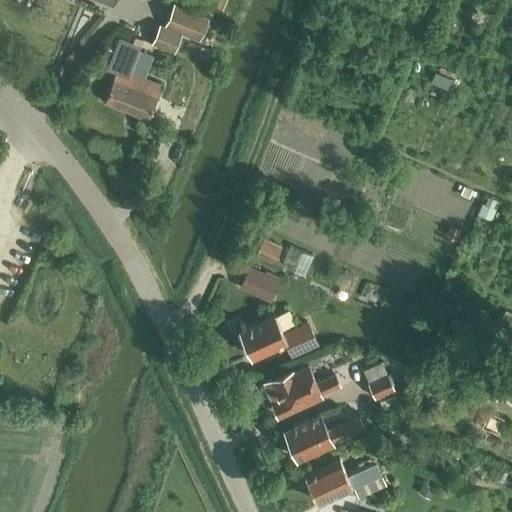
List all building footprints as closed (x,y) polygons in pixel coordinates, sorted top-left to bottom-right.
[(182,32),(199,39),(209,16),(174,1),(164,24),(160,22),(151,41),(174,50),(182,32)] [(115,71),(104,99),(148,116),(161,83),(129,71),(139,46),(119,38),(108,68),(115,71)] [(451,49),(447,59),(464,66),(468,57),(451,49)] [(240,284),(270,297),(278,279),(249,266),(240,284)] [(309,319),(282,331),(274,312),(239,328),(252,356),(287,340),(292,352),(319,340),(309,319)] [(386,383),(392,380),(388,370),(385,371),(381,360),(363,367),(369,383),(383,377),(386,383)] [(335,373),(316,382),(307,362),(262,384),(278,417),(342,387),(335,373)] [(385,371),(368,379),(369,383),(375,396),(395,388),(392,380),(388,370),(385,371)] [(423,381),(417,391),(432,399),(438,389),(423,381)] [(360,414),(328,429),(321,413),(284,430),(297,460),(367,429),(360,414)] [(375,461),(345,475),(337,458),(304,474),(318,505),(354,488),(358,496),(385,483),(375,461)] [(434,486),(423,480),(418,491),(428,496),(434,486)]
